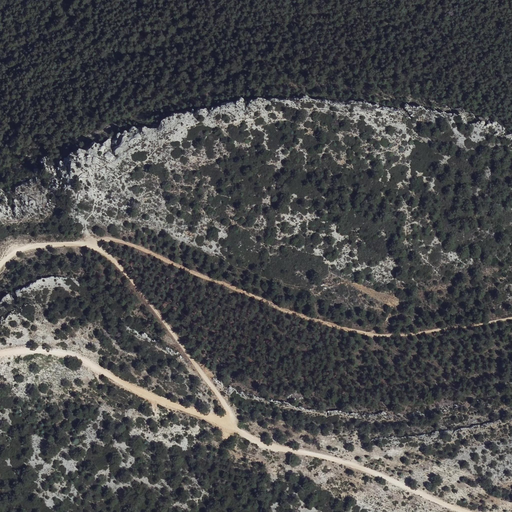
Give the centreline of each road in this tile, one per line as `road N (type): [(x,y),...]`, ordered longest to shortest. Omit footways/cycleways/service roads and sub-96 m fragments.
road 1 (track): [(511,316),(361,331),(121,239),(32,246),(0,265)]
road 2 (track): [(229,425),(275,449),(310,452),(466,511)]
road 3 (track): [(229,425),(73,355),(0,354)]
road 4 (track): [(91,243),(147,298),(222,400),(229,425)]
